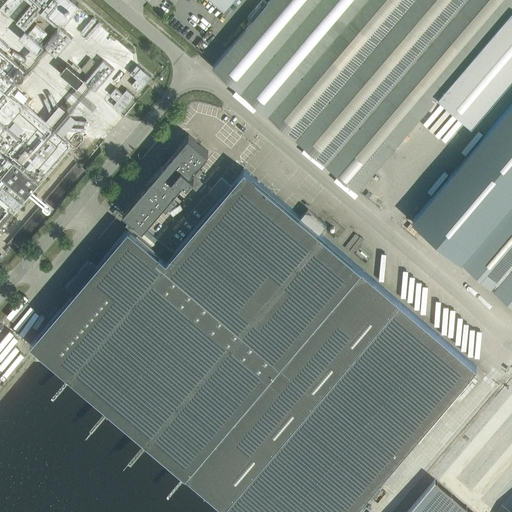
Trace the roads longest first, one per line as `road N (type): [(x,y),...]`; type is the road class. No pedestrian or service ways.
road 1 (unclassified): [(511,346),(198,69)]
road 2 (unclassified): [(0,297),(198,69)]
road 3 (unknown): [(375,226),(402,214),(511,114)]
